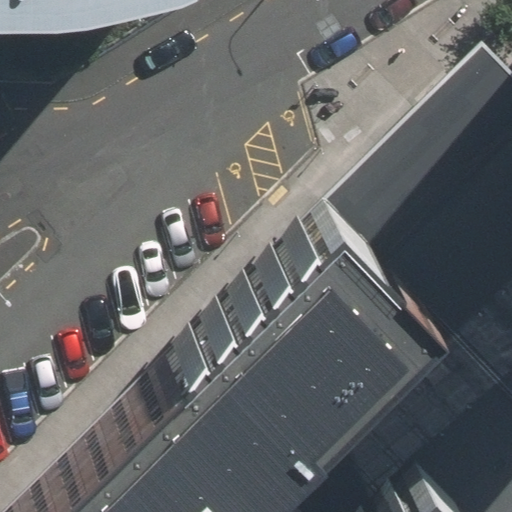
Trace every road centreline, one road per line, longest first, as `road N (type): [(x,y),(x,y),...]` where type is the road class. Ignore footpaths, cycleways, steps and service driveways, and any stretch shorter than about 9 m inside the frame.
road 1 (residential): [(202,95),(0,344)]
road 2 (residential): [(0,167),(202,95)]
road 3 (residential): [(355,0),(202,95)]
